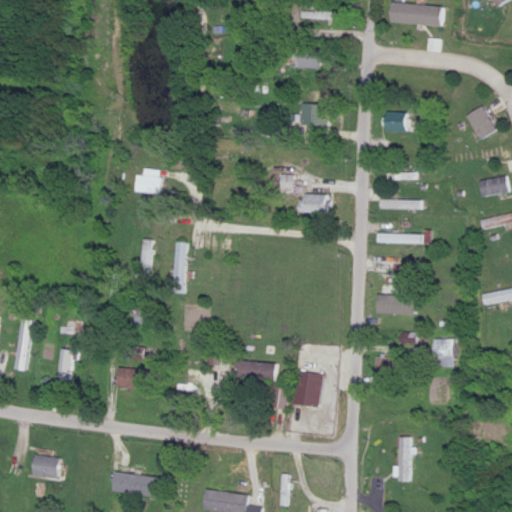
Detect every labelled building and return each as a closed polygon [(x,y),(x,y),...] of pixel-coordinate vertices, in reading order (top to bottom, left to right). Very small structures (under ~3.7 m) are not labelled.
[(511,0),(496,0),(501,8),(511,2),(511,0)] [(306,18),(321,19),(322,2),(307,1),(306,18)] [(452,6),(395,3),(394,23),(451,26),(452,6)] [(307,125),(334,125),(334,105),(307,105),(307,125)] [(470,116),(482,141),(503,131),(490,106),(470,116)] [(392,113),(392,133),(419,133),(419,113),(392,113)] [(202,139),(178,139),(178,164),(202,164),(202,139)] [(511,176),(482,182),(484,198),(511,192),(511,176)] [(166,194),(166,177),(138,177),(138,194),(166,194)] [(337,195),(307,195),(307,213),(337,213),(337,195)] [(385,211),(429,211),(429,201),(385,201),(385,211)] [(485,231),(511,225),(511,214),(482,221),(485,231)] [(386,244),(436,244),(436,234),(386,234),(386,244)] [(156,240),(144,240),(144,275),(156,275),(156,240)] [(191,243),(178,243),(178,287),(191,287),(191,243)] [(220,255),(220,286),(231,286),(231,255),(220,255)] [(411,327),(411,288),(392,288),(392,327),(411,327)] [(511,301),(511,289),(485,294),(486,305),(511,301)] [(37,321),(23,319),(18,371),(31,372),(37,321)] [(439,367),(460,367),(460,340),(439,340),(439,367)] [(78,384),(78,351),(62,351),(62,384),(78,384)] [(383,377),(410,377),(410,358),(383,358),(383,377)] [(285,365),(241,361),(239,379),(281,383),(278,416),(293,417),(297,384),(283,383),(285,365)] [(151,389),(152,371),(123,369),(121,387),(151,389)] [(329,375),(303,373),(299,405),(325,408),(329,375)] [(405,467),(400,467),(400,483),(416,483),(416,438),(405,438),(405,467)] [(69,463),(42,451),(34,470),(61,482),(69,463)] [(174,503),(187,506),(197,472),(184,468),(174,503)] [(163,496),(165,477),(118,473),(117,493),(163,496)] [(18,496),(4,495),(2,511),(16,511),(18,496)]
